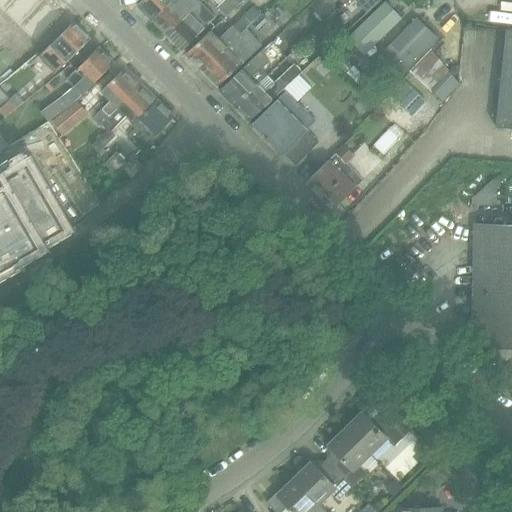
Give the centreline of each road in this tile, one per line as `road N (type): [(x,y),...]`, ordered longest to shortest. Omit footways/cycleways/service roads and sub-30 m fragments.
road 1 (residential): [(382,312),(352,263),(92,0)]
road 2 (unknown): [(0,286),(75,234),(208,120)]
road 3 (residential): [(183,511),(258,457),(359,355)]
road 4 (unclassified): [(511,458),(500,425),(445,358),(382,312)]
road 5 (unclassified): [(452,511),(446,451),(359,355)]
